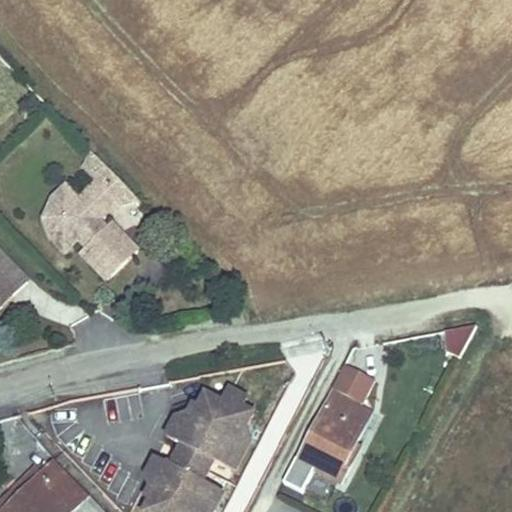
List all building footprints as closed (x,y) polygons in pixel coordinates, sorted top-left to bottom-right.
[(85,171),(98,158),(93,153),(83,168),(85,171)] [(109,282),(138,254),(112,226),(107,230),(99,222),(119,203),(125,197),(129,201),(138,200),(98,158),(85,171),(98,184),(82,200),(75,203),(74,203),(65,193),(56,201),(47,220),(54,241),(66,253),(80,240),(89,249),(83,255),(109,282)] [(82,200),(69,187),(65,192),(65,193),(74,203),(75,203),(82,200)] [(30,285),(0,253),(0,287),(2,286),(14,298),(30,285)] [(14,298),(2,286),(0,287),(0,309),(2,311),(14,298)] [(451,323),(443,354),(465,360),(472,328),(451,323)] [(357,448),(366,431),(363,430),(371,415),(334,396),(298,464),(342,487),(353,466),(349,464),(349,463),(357,448)] [(183,454),(146,417),(130,432),(116,418),(92,442),(86,435),(65,454),(57,462),(55,464),(87,498),(100,511),(114,511),(118,508),(121,511),(209,511),(217,504),(207,494),(215,486),(183,454)] [(353,466),(361,451),(358,448),(357,448),(349,463),(349,464),(353,466)] [(73,511),(87,498),(55,464),(44,475),(6,511),(73,511)] [(0,511),(6,511),(44,475),(43,475),(37,469),(0,505),(0,511)]
